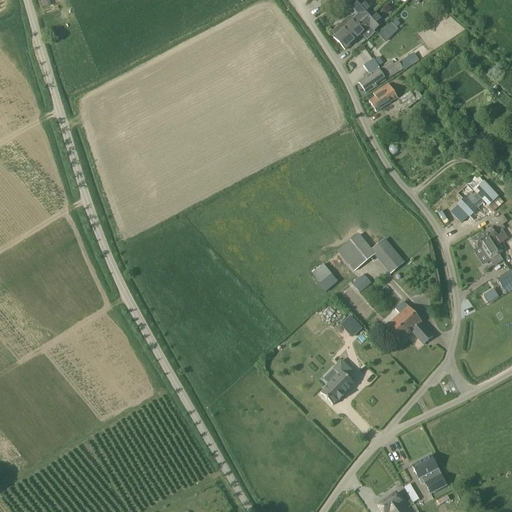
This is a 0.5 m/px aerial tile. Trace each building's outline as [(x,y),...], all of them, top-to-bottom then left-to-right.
[(333,38),(339,44),(375,13),(363,0),(360,0),(351,8),(357,15),(352,19),(351,18),(347,17),(333,31),(333,34),(335,37),(333,38)] [(375,13),(339,44),(344,51),(370,28),(375,34),(385,25),(375,13)] [(385,43),(389,39),(383,32),(378,36),(385,43)] [(392,62),(379,70),(373,60),(364,66),(368,73),(364,76),(365,79),(358,83),(366,94),(386,81),(394,76),(403,70),(404,72),(415,63),(411,56),(399,64),(398,62),(394,65),(392,62)] [(369,102),(368,101),(376,113),(397,99),(388,85),(373,95),(375,98),(369,102)] [(399,101),(405,109),(417,101),(410,93),(399,101)] [(412,126),(417,123),(413,117),(408,120),(412,126)] [(484,181),(473,192),(493,210),(495,211),(504,203),(484,181)] [(473,192),(469,188),(467,185),(457,195),(462,200),(451,212),(459,223),(468,216),(470,218),(471,217),(476,223),(485,217),(493,210),(473,192)] [(492,227),(484,233),(498,254),(506,249),(503,243),(508,240),(502,230),(500,228),(495,231),(492,227)] [(503,261),(498,254),(484,233),(472,241),(478,249),(481,247),(489,260),(494,267),(503,261)] [(353,272),(374,256),(390,276),(405,263),(385,239),(370,251),(358,236),(338,252),(353,272)] [(323,265),(311,275),(320,284),(331,275),(323,265)] [(496,280),(506,293),(506,294),(511,290),(511,274),(509,271),(496,280)] [(365,276),(362,279),(353,287),(361,295),(373,285),(365,276)] [(483,297),(488,304),(498,298),(493,290),(483,297)] [(399,343),(406,336),(419,349),(433,337),(420,323),(422,322),(418,318),(403,302),(395,310),(399,315),(385,327),(399,343)] [(322,310),(309,322),(317,331),(330,319),(322,310)] [(350,318),(341,326),(352,338),(361,329),(350,318)] [(321,391),(334,403),(340,398),(341,398),(345,394),(344,393),(355,382),(351,378),(356,372),(343,359),(334,367),(340,373),(321,391)] [(444,474),(440,476),(437,471),(437,470),(430,457),(412,466),(419,480),(422,478),(430,494),(449,484),(444,474)] [(412,502),(418,500),(410,484),(405,487),(412,502)] [(396,494),(378,507),(381,511),(408,511),(402,502),(396,494)]
